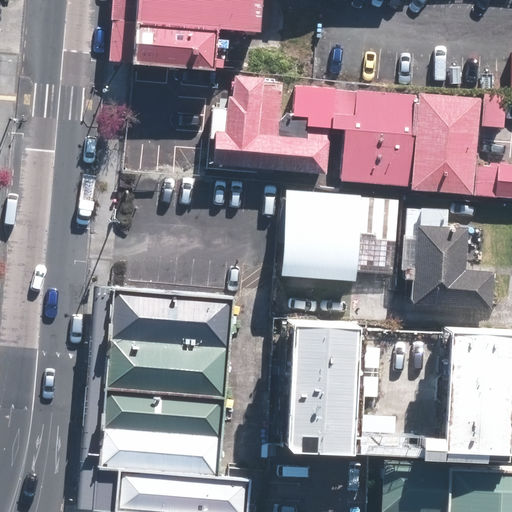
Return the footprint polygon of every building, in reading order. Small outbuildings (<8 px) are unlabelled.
[(260,0),(135,0),(131,61),(211,68),(214,26),(258,30),(260,0)] [(351,34),(317,32),(314,68),(348,70),(351,34)] [(274,132),(278,78),(259,77),(259,75),(229,73),(228,93),(222,93),(219,129),(210,128),(208,161),(323,170),(323,167),(336,168),(336,178),(406,184),(406,186),(470,191),(477,95),(413,90),(412,100),(410,100),(410,92),(351,87),(349,112),(330,110),(333,86),(291,82),(289,112),(303,113),(301,134),(274,132)] [(511,162),(494,161),(492,194),(511,195),(511,162)] [(276,272),(351,277),(354,230),(375,231),(374,237),(396,238),(399,196),(282,187),(276,272)] [(442,225),(443,207),(415,205),(414,222),(411,221),(406,300),(487,305),(489,269),(460,267),(463,226),(442,225)] [(112,283),(93,505),(172,511),(248,511),(252,474),(218,471),(233,293),(112,283)] [(276,317),(270,439),(275,445),(339,447),(344,320),(276,317)] [(505,328),(436,325),(430,445),(499,449),(505,328)] [(511,511),(511,460),(444,457),(444,455),(376,452),(373,506),(437,509),(437,511),(511,511)]
